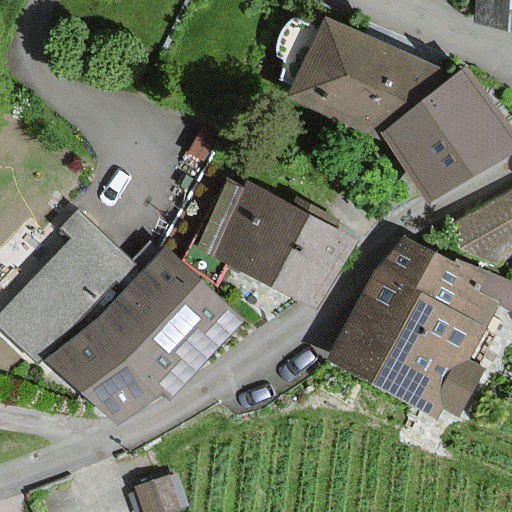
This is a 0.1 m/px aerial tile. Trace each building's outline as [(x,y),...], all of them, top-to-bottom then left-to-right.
[(511,0),(483,0),(482,22),(511,23),(511,0)] [(381,130),(429,60),(334,17),(294,92),(381,130)] [(511,146),(511,123),(476,70),(395,124),(442,193),(511,146)] [(359,234),(250,182),(248,187),(244,185),(213,248),(326,302),(359,234)] [(511,238),(511,192),(457,227),(477,260),(511,238)] [(142,265),(84,208),(67,225),(78,235),(1,314),(48,360),(142,265)] [(478,270),(400,234),(340,360),(446,409),(449,403),(465,410),(486,367),(471,360),(498,301),(469,288),(478,270)] [(239,326),(166,253),(57,362),(120,425),(165,380),(175,390),(239,326)]
